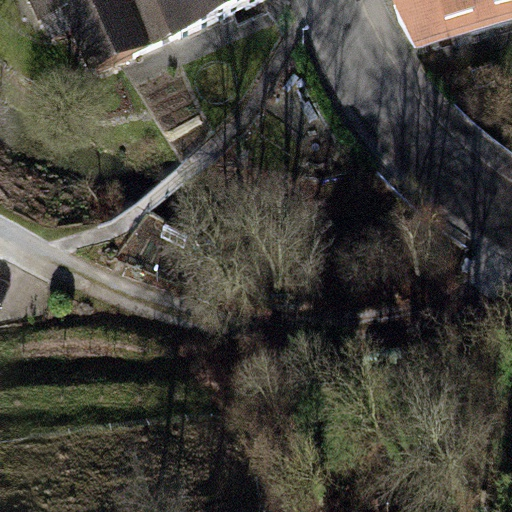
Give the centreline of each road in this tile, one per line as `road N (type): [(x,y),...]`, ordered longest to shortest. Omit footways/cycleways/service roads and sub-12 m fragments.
road 1 (track): [(511,280),(416,320),(211,315),(43,258),(0,233)]
road 2 (tertiary): [(511,217),(414,139),(363,72),(332,0)]
